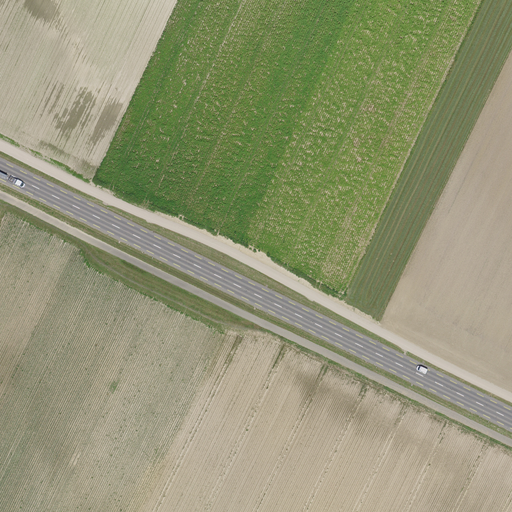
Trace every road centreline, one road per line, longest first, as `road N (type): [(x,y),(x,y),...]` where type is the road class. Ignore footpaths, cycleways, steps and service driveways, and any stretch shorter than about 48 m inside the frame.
road 1 (track): [(511,397),(229,250),(0,145)]
road 2 (primary): [(0,169),(511,418)]
